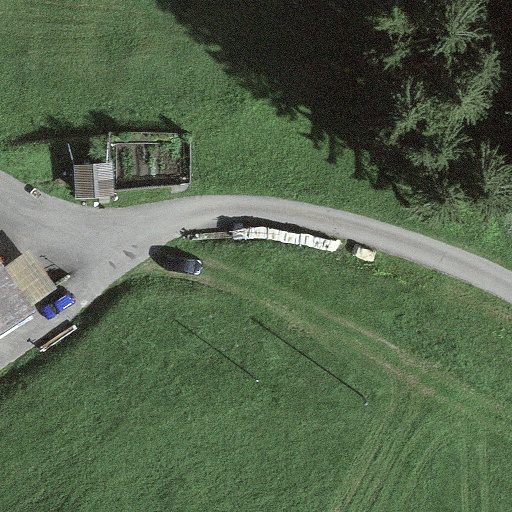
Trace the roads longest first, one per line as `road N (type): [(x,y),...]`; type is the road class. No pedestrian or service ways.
road 1 (track): [(124,234),(511,427)]
road 2 (track): [(511,287),(397,238),(271,210),(204,210),(124,234)]
road 3 (track): [(124,234),(98,273),(0,349)]
road 4 (track): [(0,183),(49,210),(124,234)]
